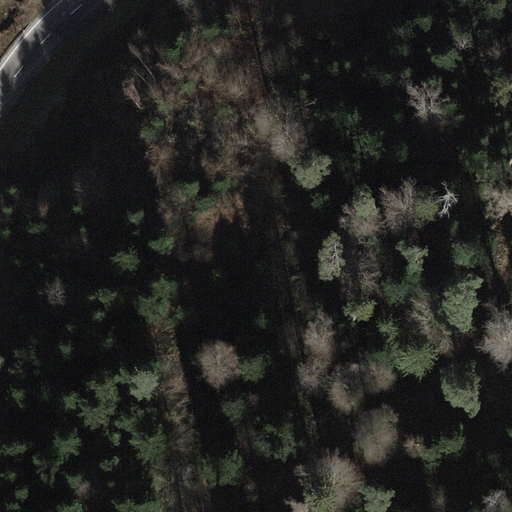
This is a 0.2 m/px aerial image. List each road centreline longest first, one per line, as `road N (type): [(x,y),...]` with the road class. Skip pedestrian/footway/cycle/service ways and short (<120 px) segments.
road 1 (track): [(511,245),(402,452),(195,508)]
road 2 (secondary): [(90,0),(69,13),(0,93)]
